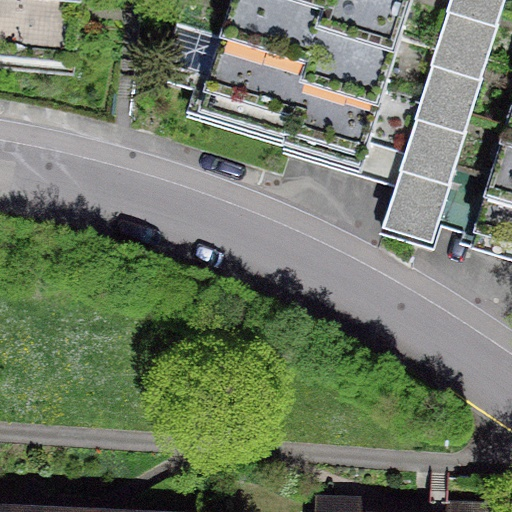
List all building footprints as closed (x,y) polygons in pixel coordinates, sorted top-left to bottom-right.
[(0,0),(0,53),(73,60),(78,0),(0,0)] [(237,0),(207,96),(246,108),(287,121),(297,124),(292,138),(396,171),(417,103),(386,94),(392,76),(410,20),(415,0),(237,0)] [(451,0),(381,233),(431,247),(505,0),(451,0)] [(484,237),(511,245),(511,146),(511,150),(497,195),(484,237)] [(480,511),(481,498),(295,496),(294,511),(480,511)]
